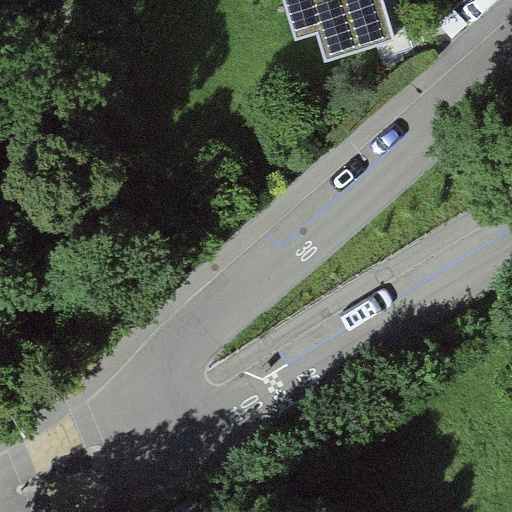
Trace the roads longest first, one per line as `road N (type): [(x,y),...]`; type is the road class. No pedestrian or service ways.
road 1 (residential): [(511,51),(182,350),(144,395),(136,438)]
road 2 (residential): [(136,438),(283,373),(511,233)]
road 3 (residential): [(0,489),(136,438)]
